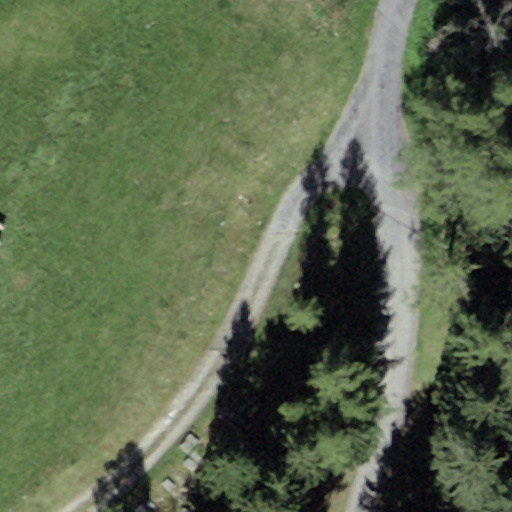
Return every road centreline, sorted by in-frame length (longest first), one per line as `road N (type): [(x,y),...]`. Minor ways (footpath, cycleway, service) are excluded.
road 1 (track): [(360,511),(381,455),(399,298),(391,55),(404,0)]
road 2 (track): [(393,111),(295,212),(189,406),(87,511)]
